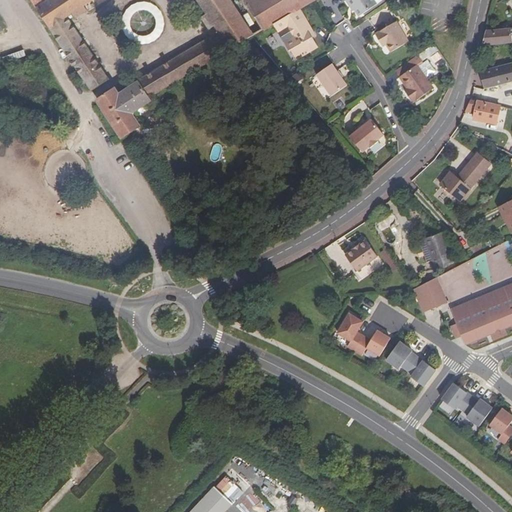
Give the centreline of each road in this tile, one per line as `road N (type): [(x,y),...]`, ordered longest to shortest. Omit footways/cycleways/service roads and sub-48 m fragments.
road 1 (tertiary): [(208,287),(327,228),(412,160)]
road 2 (tertiary): [(0,487),(125,364),(155,346)]
road 3 (secondary): [(400,440),(216,340)]
road 4 (tertiary): [(412,160),(450,111),(480,0)]
road 5 (residential): [(353,45),(382,86),(412,160)]
road 6 (secondary): [(118,306),(0,278)]
